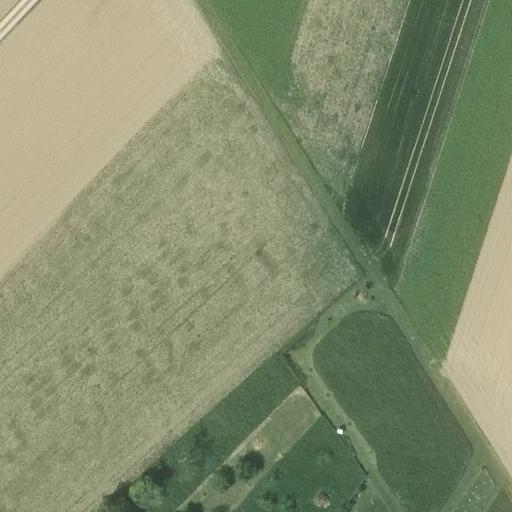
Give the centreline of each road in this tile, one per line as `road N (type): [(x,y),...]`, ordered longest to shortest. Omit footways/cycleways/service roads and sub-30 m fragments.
road 1 (track): [(194,0),(443,389)]
road 2 (track): [(511,497),(443,389)]
